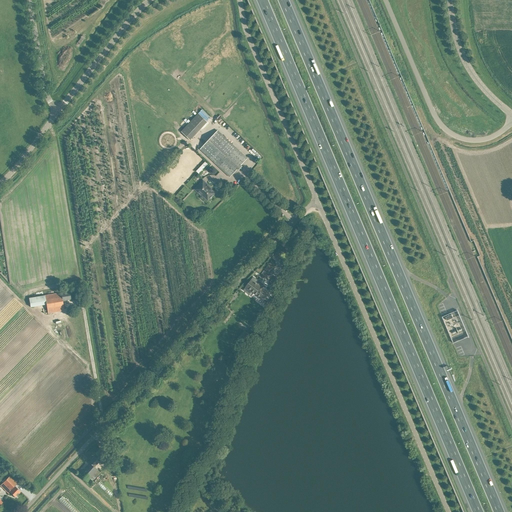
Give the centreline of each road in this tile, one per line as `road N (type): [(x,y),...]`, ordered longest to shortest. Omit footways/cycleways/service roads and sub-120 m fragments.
road 1 (motorway): [(261,0),(477,511)]
road 2 (motorway): [(499,511),(284,0)]
road 3 (unclassified): [(22,511),(316,198)]
road 4 (unclassified): [(447,511),(316,198)]
road 5 (unclassified): [(511,121),(479,140),(444,128),(385,0)]
road 6 (unclassified): [(316,198),(238,0)]
road 7 (unclassified): [(58,110),(151,0)]
road 8 (unclassified): [(511,113),(464,60),(449,0)]
